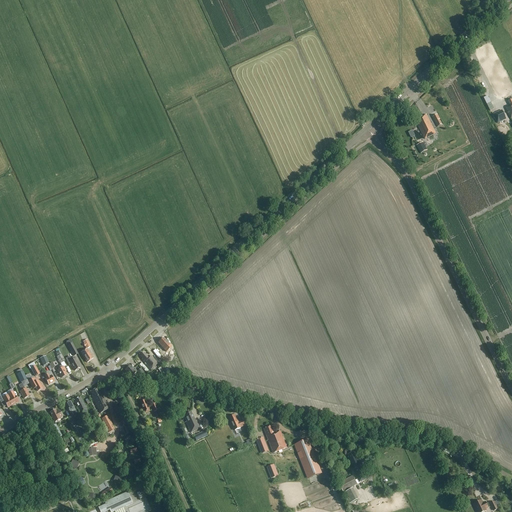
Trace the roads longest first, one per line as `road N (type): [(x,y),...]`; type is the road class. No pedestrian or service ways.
road 1 (unclassified): [(511,478),(431,436),(342,427),(198,390),(123,384),(106,368)]
road 2 (tertiary): [(106,368),(363,131)]
road 3 (tertiary): [(511,388),(407,175),(378,141)]
road 4 (tertiary): [(369,126),(505,0)]
road 5 (track): [(127,384),(189,511)]
road 6 (tertiary): [(0,429),(106,368)]
